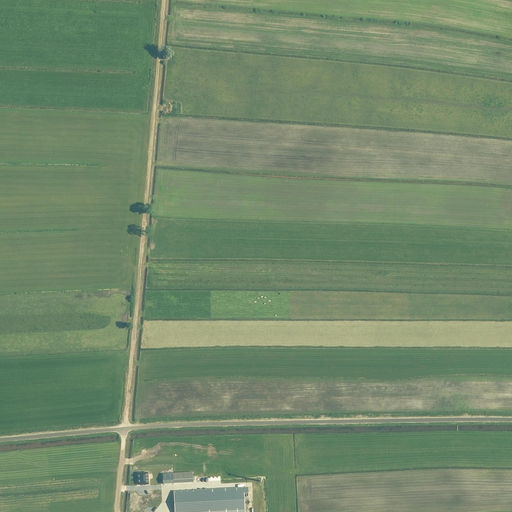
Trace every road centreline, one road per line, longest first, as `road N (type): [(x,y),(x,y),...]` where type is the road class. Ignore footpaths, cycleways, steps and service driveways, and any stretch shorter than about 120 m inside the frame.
road 1 (track): [(116,511),(163,0)]
road 2 (unclassified): [(0,441),(180,424),(511,420)]
